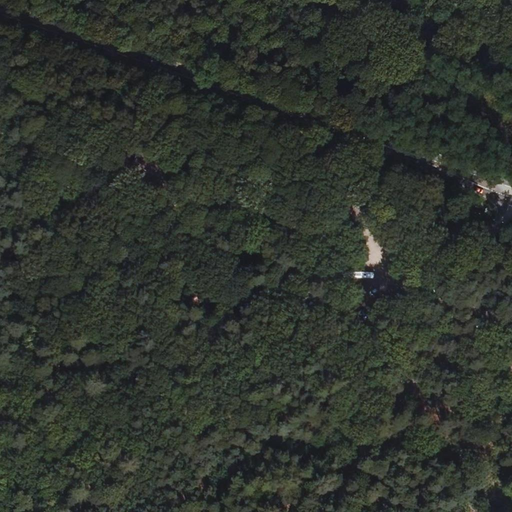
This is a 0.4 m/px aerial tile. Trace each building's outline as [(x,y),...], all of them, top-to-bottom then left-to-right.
[(205,188),(201,200),(228,210),(232,198),(205,188)] [(149,235),(146,244),(153,246),(155,237),(149,235)] [(68,269),(58,276),(66,288),(72,296),(82,288),(68,269)] [(149,293),(146,302),(153,304),(155,295),(149,293)] [(250,328),(258,336),(262,342),(272,336),(267,325),(256,323),(250,314),(221,320),(230,349),(247,344),(240,331),(250,328)] [(263,388),(261,396),(267,398),(270,390),(263,388)] [(230,408),(225,403),(208,421),(218,431),(235,412),(230,408)] [(266,419),(264,428),(270,430),(273,421),(266,419)]
